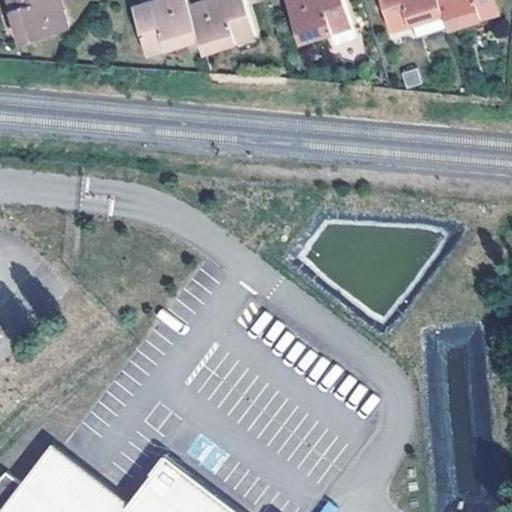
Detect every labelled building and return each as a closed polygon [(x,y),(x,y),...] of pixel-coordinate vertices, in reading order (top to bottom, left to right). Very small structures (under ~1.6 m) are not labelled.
[(10,0),(24,42),(69,29),(59,0),(10,0)] [(189,6),(187,0),(160,0),(134,9),(149,54),(199,37),(189,6)] [(199,37),(203,51),(257,33),(246,0),(207,0),(189,6),(199,37)] [(350,26),(341,0),(286,0),(299,42),(327,33),(330,44),(349,37),(346,27),(350,26)] [(440,0),(384,0),(394,28),(444,11),(440,0)] [(498,0),(440,0),(444,11),(449,25),(501,7),(498,0)] [(415,35),(444,28),(441,19),(413,26),(415,35)] [(0,511),(245,511),(168,452),(131,501),(54,442),(22,483),(6,471),(0,478),(0,511)] [(328,501),(319,511),(335,511),(338,509),(328,501)]
